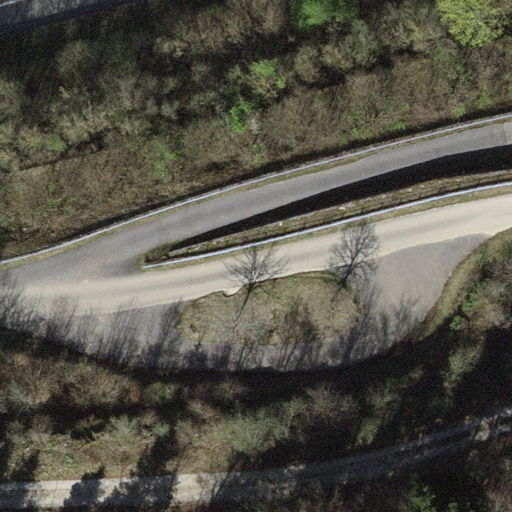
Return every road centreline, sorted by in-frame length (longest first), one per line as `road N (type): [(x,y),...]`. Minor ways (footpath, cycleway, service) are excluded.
road 1 (track): [(511,137),(187,218),(9,305),(182,356),(313,355),(379,325),(399,237)]
road 2 (track): [(511,211),(192,292),(0,305)]
road 3 (track): [(511,425),(423,454),(262,485),(0,497)]
